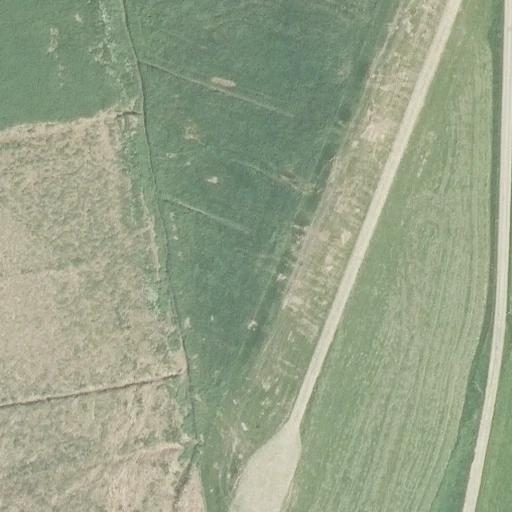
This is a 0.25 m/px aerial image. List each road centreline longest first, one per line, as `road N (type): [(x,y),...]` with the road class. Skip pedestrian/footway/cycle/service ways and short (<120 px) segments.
road 1 (track): [(261,492),(459,0)]
road 2 (track): [(471,511),(503,295),(510,0)]
